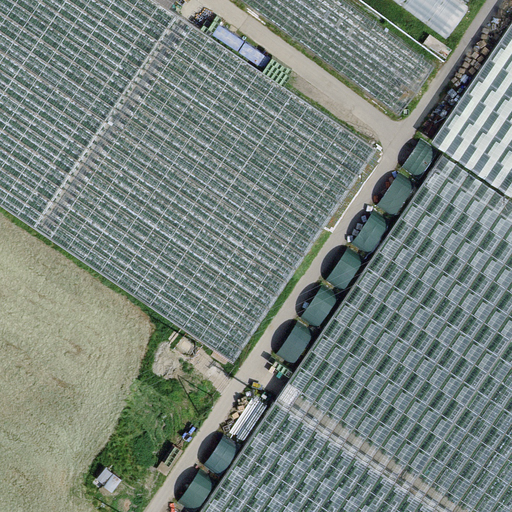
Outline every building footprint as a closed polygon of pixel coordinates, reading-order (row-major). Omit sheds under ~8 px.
[(0,0),(0,202),(231,359),(375,146),(167,5),(170,0),(0,0)] [(403,24),(367,0),(239,0),(402,110),(437,59),(406,38),(399,49),(391,43),(403,24)] [(460,0),(394,0),(448,39),(471,8),(460,0)] [(511,14),(430,136),(511,190),(511,14)] [(426,168),(437,145),(424,138),(412,162),(426,168)] [(511,511),(511,198),(442,151),(280,391),(197,511),(511,511)] [(349,284),(363,256),(349,249),(334,277),(349,284)]
